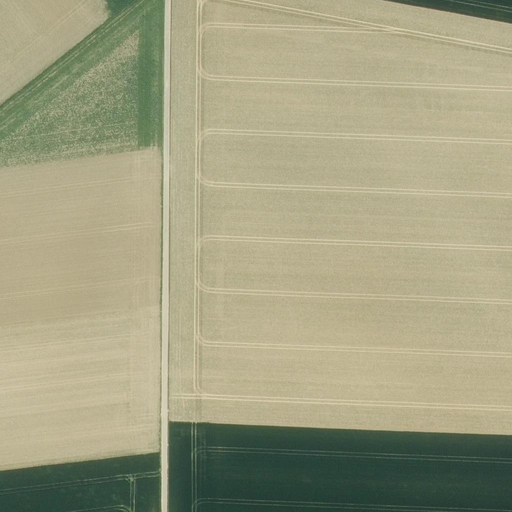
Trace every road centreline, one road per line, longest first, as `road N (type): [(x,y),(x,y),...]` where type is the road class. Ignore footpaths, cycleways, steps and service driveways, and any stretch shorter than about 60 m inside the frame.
road 1 (track): [(165,511),(167,0)]
road 2 (track): [(140,0),(0,111)]
